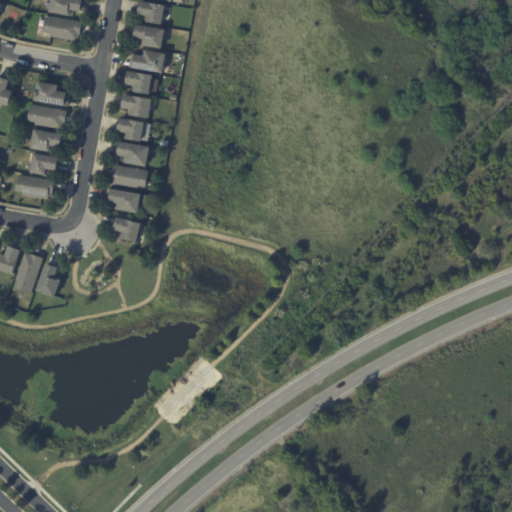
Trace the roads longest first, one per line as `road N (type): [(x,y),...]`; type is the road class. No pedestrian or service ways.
road 1 (secondary): [(511,278),(391,331),(262,410),(137,511)]
road 2 (secondary): [(178,511),(341,387),(511,304)]
road 3 (residential): [(76,232),(112,0)]
